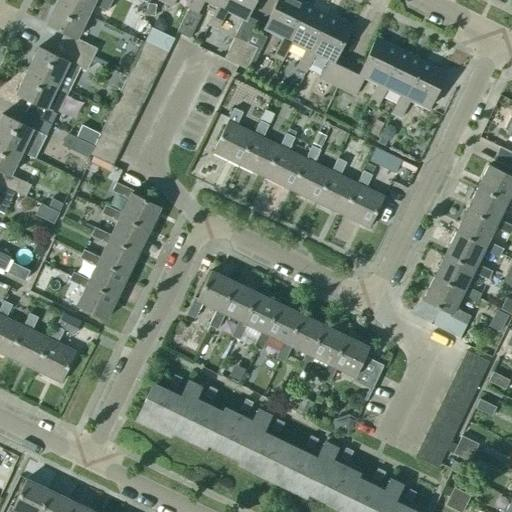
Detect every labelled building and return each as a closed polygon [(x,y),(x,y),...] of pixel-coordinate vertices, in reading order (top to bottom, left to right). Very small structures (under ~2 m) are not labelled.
[(57,0),(57,1),(87,16),(94,0),(95,0),(107,5),(109,0),(57,0)] [(221,9),(225,0),(191,0),(176,32),(189,39),(200,15),(197,14),(203,0),(217,7),(221,9)] [(254,0),(225,0),(221,9),(217,7),(208,25),(218,29),(226,11),(245,20),(254,0)] [(282,61),(291,43),(287,40),(304,5),(294,0),(277,0),(263,29),(282,38),(273,56),(282,61)] [(87,16),(57,1),(45,24),(64,33),(58,44),(91,60),(97,49),(76,39),(87,16)] [(310,52),(327,16),(304,5),(287,40),(291,43),(305,49),(296,67),(305,72),(314,54),(310,52)] [(337,87),(349,62),(336,56),(350,27),(327,16),(310,52),(314,54),(328,61),(319,79),(337,87)] [(167,24),(156,18),(152,26),(163,32),(167,24)] [(151,27),(145,39),(167,50),(173,38),(151,27)] [(224,58),(235,64),(245,43),(234,38),(224,58)] [(145,39),(140,50),(162,60),(167,50),(145,39)] [(361,68),(349,62),(337,87),(354,96),(363,78),(377,84),(381,87),(399,51),(375,39),(361,68)] [(245,43),(235,64),(246,69),(256,48),(245,43)] [(91,60),(58,44),(53,55),(38,48),(26,71),(69,91),(80,69),(86,71),(91,60)] [(140,50),(136,59),(158,70),(162,60),(140,50)] [(404,98),(422,62),(399,51),(381,87),(377,84),(368,102),(377,107),(386,89),(400,95),(404,98)] [(158,70),(136,59),(131,68),(153,79),(158,70)] [(445,73),(422,62),(404,98),(400,95),(391,113),(400,118),(409,100),(428,109),(445,73)] [(153,79),(131,68),(127,77),(149,88),(153,79)] [(69,91),(26,71),(15,94),(31,102),(26,113),(51,125),(56,115),(57,116),(69,91)] [(127,77),(121,89),(143,99),(149,88),(127,77)] [(121,89),(115,100),(138,111),(143,99),(121,89)] [(115,100),(110,112),(132,122),(138,111),(115,100)] [(212,152),(239,165),(254,135),(253,134),(236,126),(242,113),(234,109),(212,152)] [(280,147),(279,147),(262,138),(273,114),(265,110),(260,121),(253,134),(254,135),(239,165),(265,178),(280,147)] [(110,112),(104,123),(127,134),(132,122),(110,112)] [(0,118),(0,142),(21,153),(21,152),(34,159),(51,125),(26,113),(20,124),(2,115),(0,118)] [(511,169),(511,120),(506,134),(511,136),(511,153),(499,147),(492,161),(511,169)] [(104,123),(99,134),(121,145),(127,134),(104,123)] [(395,132),(386,127),(379,140),(388,145),(395,132)] [(67,133),(61,145),(88,158),(90,154),(94,146),(67,133)] [(318,133),(311,147),(319,150),(326,137),(318,133)] [(99,134),(94,145),(94,146),(115,156),(121,145),(99,134)] [(265,178),(290,190),(305,160),(305,159),(288,151),(294,138),(286,134),(279,147),(280,147),(265,178)] [(9,176),(21,153),(0,142),(0,184),(15,192),(14,192),(25,197),(30,186),(9,176)] [(94,146),(90,154),(111,165),(115,156),(94,146)] [(314,164),(320,151),(319,150),(311,147),(305,159),(305,160),(290,190),(316,203),(331,172),(314,164)] [(401,161),(375,148),(369,161),(394,174),(401,161)] [(316,203),(342,215),(357,185),(357,184),(339,176),(346,163),(337,159),(331,172),(316,203)] [(367,163),(363,171),(371,176),(375,168),(367,163)] [(105,205),(103,208),(148,230),(159,207),(131,194),(138,180),(122,172),(122,170),(112,165),(108,173),(109,179),(116,183),(112,191),(127,199),(121,213),(105,205)] [(477,188),(511,205),(511,198),(508,197),(511,189),(511,177),(488,166),(477,188)] [(363,171),(357,184),(357,185),(342,215),(368,228),(383,197),(365,189),(371,176),(363,171)] [(0,212),(4,214),(14,192),(15,192),(0,184),(0,212)] [(511,209),(511,205),(477,188),(466,211),(511,233),(511,230),(511,226),(498,220),(504,206),(511,209)] [(59,213),(64,203),(48,195),(43,206),(59,213)] [(39,204),(35,215),(54,224),(59,213),(43,206),(39,204)] [(148,230),(103,208),(101,214),(117,221),(110,235),(94,228),(93,231),(137,252),(148,230)] [(509,236),(511,233),(466,211),(455,233),(500,255),(503,250),(487,242),(493,228),(509,236)] [(137,252),(93,231),(90,236),(106,244),(99,258),(83,250),(82,253),(127,275),(137,252)] [(498,258),(500,255),(455,233),(444,255),(489,277),(492,272),(476,264),(483,250),(498,258)] [(0,268),(4,270),(11,254),(0,248),(0,268)] [(127,275),(82,253),(79,258),(95,266),(88,280),(73,272),(71,275),(116,297),(127,275)] [(488,280),(489,277),(444,255),(433,278),(478,300),(481,294),(465,287),(472,273),(488,280)] [(24,280),(30,269),(12,261),(7,271),(24,280)] [(233,282),(210,271),(197,299),(194,298),(186,315),(194,319),(202,303),(216,310),(219,311),(233,282)] [(116,297),(71,275),(69,280),(84,288),(76,306),(105,320),(116,297)] [(477,303),(478,300),(433,278),(422,300),(450,314),(449,317),(466,325),(470,317),(454,309),(461,295),(477,303)] [(255,293),(233,282),(219,311),(216,310),(208,326),(217,330),(224,314),(238,321),(241,322),(255,293)] [(278,304),(255,293),(241,322),(238,321),(230,337),(239,341),(247,325),(260,331),(263,333),(278,304)] [(500,309),(511,314),(511,300),(506,297),(500,309)] [(0,353),(8,358),(23,327),(22,327),(5,318),(11,305),(3,301),(0,307),(0,353)] [(300,315),(278,304),(263,333),(260,331),(253,347),(257,350),(252,360),(256,362),(269,336),(283,342),(286,344),(300,315)] [(488,326),(501,332),(508,316),(496,310),(488,326)] [(80,322),(62,313),(56,326),(74,335),(80,322)] [(8,358),(34,370),(48,339),(31,331),(37,318),(29,314),(22,327),(23,327),(8,358)] [(322,326),(300,315),(286,344),(283,342),(275,358),(283,362),(291,347),(305,354),(308,355),(322,326)] [(48,339),(34,370),(60,383),(75,352),(57,343),(63,330),(55,326),(48,339)] [(345,337),(322,326),(308,355),(305,354),(297,369),(306,373),(313,358),(327,364),(330,366),(345,337)] [(511,347),(511,337),(510,336),(506,345),(505,344),(499,355),(505,355),(509,347),(511,347)] [(351,381),(370,390),(382,367),(363,357),(368,348),(345,337),(330,366),(327,364),(320,380),(328,384),(336,369),(353,377),(351,381)] [(465,353),(460,363),(483,374),(488,363),(465,353)] [(206,364),(219,371),(224,361),(210,354),(206,364)] [(483,374),(460,363),(455,373),(478,384),(483,374)] [(306,373),(301,371),(295,383),(300,386),(306,373)] [(478,384),(455,373),(450,384),(473,395),(478,384)] [(504,389),(508,381),(493,373),(488,382),(504,389)] [(177,389),(181,379),(174,375),(169,385),(177,389)] [(179,399),(169,394),(151,386),(136,418),(170,435),(172,431),(172,430),(193,386),(187,383),(179,399)] [(473,395),(450,384),(445,394),(468,406),(473,395)] [(207,442),(221,414),(194,401),(200,389),(193,386),(172,430),(172,431),(206,447),(208,443),(207,442)] [(212,401),(217,391),(209,387),(205,397),(212,401)] [(468,406),(445,394),(440,405),(463,416),(468,406)] [(295,412),(307,418),(314,403),(303,398),(295,412)] [(248,413),(253,403),(245,399),(241,409),(248,413)] [(491,417),(495,408),(479,400),(475,409),(491,417)] [(463,416),(440,405),(434,415),(458,427),(463,416)] [(250,423),(240,418),(223,410),(221,414),(207,442),(208,443),(240,459),(263,414),(256,411),(250,423)] [(272,479),(288,447),(261,434),(269,418),(263,414),(240,459),(238,463),(272,479)] [(349,436),(358,419),(350,415),(335,419),(332,427),(349,436)] [(458,427),(434,415),(429,426),(453,437),(458,427)] [(279,433),(284,424),(276,420),(272,430),(279,433)] [(453,437),(429,426),(424,436),(448,448),(453,437)] [(318,440),(310,436),(306,446),(313,450),(318,440)] [(448,448),(424,436),(419,447),(443,458),(448,448)] [(461,437),(457,445),(473,453),(477,445),(461,437)] [(316,460),(288,447),(272,479),(306,496),(309,492),(308,491),(330,447),(323,444),(316,460)] [(473,453),(457,445),(453,454),(469,462),(473,453)] [(341,507),(358,475),(330,462),(336,450),(330,447),(308,491),(309,492),(341,507)] [(443,458),(419,447),(415,457),(438,470),(443,458)] [(348,462),(353,452),(346,448),(341,458),(348,462)] [(450,468),(457,472),(461,465),(453,461),(450,468)] [(380,482),(385,473),(377,469),(373,479),(380,482)] [(383,493),(372,488),(356,480),(358,475),(341,507),(339,511),(380,511),(395,484),(388,481),(383,493)] [(38,511),(49,491),(26,479),(12,507),(9,506),(6,511),(16,511),(17,511),(19,511),(38,511)] [(411,511),(393,503),(401,487),(395,484),(380,511),(411,511)] [(453,488),(449,497),(466,505),(470,496),(453,488)] [(411,503),(416,493),(409,490),(404,499),(411,503)] [(38,511),(66,511),(71,501),(49,491),(38,511)] [(462,511),(466,505),(449,497),(446,506),(457,511),(462,511)] [(93,511),(71,501),(66,511),(93,511)]
